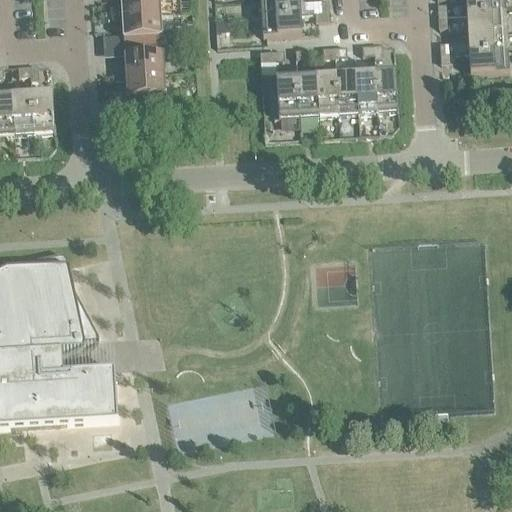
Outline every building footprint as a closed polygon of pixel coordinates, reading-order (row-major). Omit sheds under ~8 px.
[(120,0),(121,21),(161,19),(159,0),(120,0)] [(292,0),(260,2),(261,22),(300,19),(298,0),(292,0)] [(465,0),(466,20),(505,17),(503,0),(465,0)] [(318,6),(319,18),(329,17),(328,5),(318,6)] [(437,9),(437,21),(447,21),(446,9),(437,9)] [(319,18),(314,18),(315,27),(329,26),(329,17),(319,18)] [(466,20),(468,39),(506,37),(505,17),(466,20)] [(121,21),(123,51),(162,48),(161,19),(121,21)] [(300,19),(261,22),(263,41),(262,41),(262,42),(301,40),(300,19)] [(447,21),(437,21),(438,33),(448,33),(447,21)] [(228,24),(215,25),(216,37),(229,36),(228,24)] [(468,39),(469,59),(507,56),(506,37),(468,39)] [(123,51),(125,80),(164,78),(162,48),(123,51)] [(439,49),(440,60),(449,60),(449,48),(439,49)] [(374,60),(374,65),(382,65),(382,50),(373,51),(374,60)] [(362,61),(374,60),(373,51),(361,51),(362,61)] [(346,52),(334,53),(335,63),(347,62),(346,52)] [(335,63),(334,53),(322,54),(323,63),(335,63)] [(307,64),(307,55),(295,55),(295,65),(307,64)] [(283,56),(271,57),(272,67),(284,66),(283,56)] [(507,56),(469,59),(470,80),(509,77),(509,76),(508,76),(507,56)] [(449,60),(440,60),(440,69),(455,68),(454,59),(449,60)] [(30,82),(30,86),(39,86),(38,71),(29,72),(30,76),(30,82)] [(18,82),(30,82),(30,76),(29,72),(17,73),(18,82)] [(164,78),(125,80),(126,101),(139,100),(139,109),(153,108),(153,107),(152,99),(165,98),(164,78)] [(396,79),(375,80),(377,118),(396,117),(398,117),(396,79)] [(375,80),(355,81),(358,119),(377,118),(375,80)] [(355,81),(336,82),(338,121),(358,119),(355,81)] [(336,82),(316,83),(318,122),(338,121),(336,82)] [(316,83),(297,84),(299,123),(318,122),(316,83)] [(299,123),(297,84),(277,86),(277,85),(276,85),(278,125),(280,125),(280,124),(299,123)] [(52,100),(31,101),(34,139),(53,138),(53,139),(54,138),(52,100)] [(22,102),(12,102),(14,141),(34,139),(31,101),(22,102)] [(12,102),(0,102),(0,141),(14,141),(12,102)] [(195,106),(186,107),(187,114),(196,114),(195,106)] [(0,433),(118,426),(115,374),(63,377),(62,365),(93,351),(95,350),(96,349),(97,348),(98,347),(98,345),(98,343),(98,341),(97,340),(75,298),(73,291),(67,265),(67,264),(66,262),(65,261),(64,261),(63,260),(62,260),(61,260),(60,260),(20,268),(13,270),(0,276),(0,433)]
